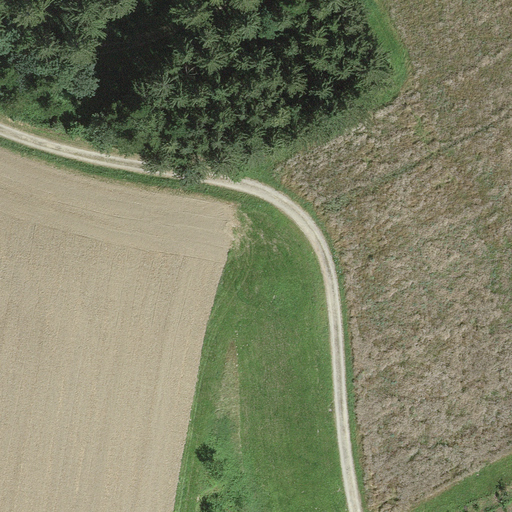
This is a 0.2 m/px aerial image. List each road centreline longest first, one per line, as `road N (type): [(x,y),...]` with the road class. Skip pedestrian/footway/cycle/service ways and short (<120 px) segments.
road 1 (track): [(0,128),(121,162),(239,177),(316,224),(335,326),(350,511)]
road 2 (track): [(0,47),(120,46),(222,0)]
